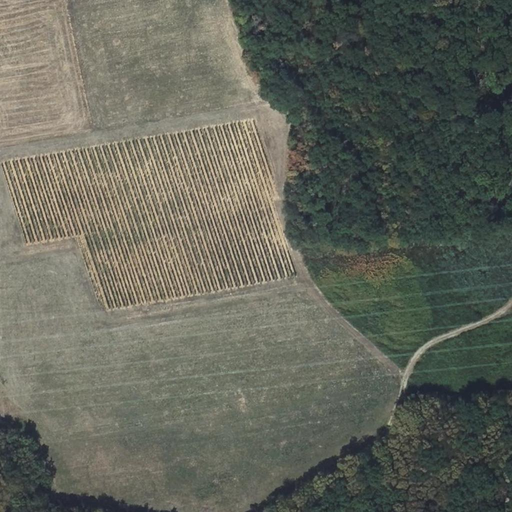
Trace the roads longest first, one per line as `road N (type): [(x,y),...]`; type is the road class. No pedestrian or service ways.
road 1 (track): [(511,300),(495,316),(427,343),(409,365),(394,422),(258,511)]
road 2 (track): [(281,106),(285,207),(311,284),(406,377)]
